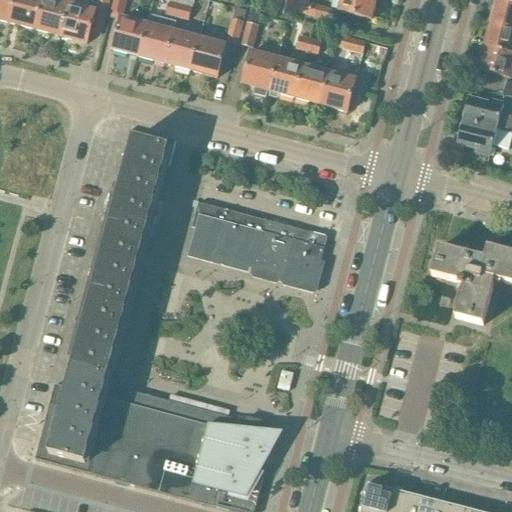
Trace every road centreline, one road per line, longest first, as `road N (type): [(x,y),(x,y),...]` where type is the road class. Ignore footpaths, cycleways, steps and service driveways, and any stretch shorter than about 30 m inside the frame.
road 1 (residential): [(0,439),(89,98)]
road 2 (residential): [(395,177),(89,98)]
road 3 (tertiary): [(327,435),(379,235)]
road 4 (residential): [(511,482),(327,435)]
road 5 (tertiary): [(395,177),(437,0)]
road 6 (residential): [(379,235),(203,191)]
road 7 (residential): [(167,511),(0,465)]
